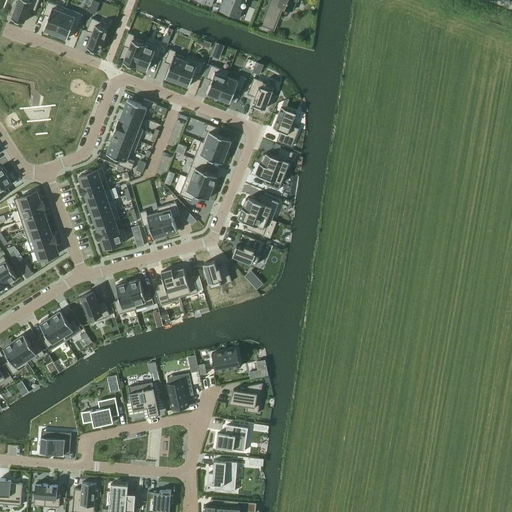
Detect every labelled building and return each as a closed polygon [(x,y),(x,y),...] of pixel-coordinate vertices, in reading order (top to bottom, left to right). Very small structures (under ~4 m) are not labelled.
[(15,11),(12,18),(24,22),(26,18),(29,9),(35,11),(39,0),(18,0),(18,3),(16,2),(13,10),(15,11)] [(197,0),(212,5),(213,3),(221,6),(220,10),(240,18),(246,0),(197,0)] [(270,0),(261,25),(274,30),(283,8),(292,11),(296,1),(298,1),(298,0),(270,0)] [(48,1),(43,14),(49,17),(44,30),(46,31),(45,32),(53,35),(53,34),(55,35),(66,8),(48,1)] [(66,8),(55,35),(67,39),(72,26),(78,28),(83,15),(66,8)] [(92,18),(86,31),(92,34),(87,47),(99,52),(102,45),(104,45),(107,37),(105,37),(107,31),(110,25),(92,18)] [(128,32),(123,45),(129,48),(128,50),(124,62),(135,66),(146,39),(145,39),(145,41),(134,37),(135,35),(128,32)] [(146,39),(135,66),(136,67),(136,66),(138,66),(137,68),(145,71),(145,70),(147,70),(153,57),(159,59),(164,46),(146,39)] [(170,49),(165,62),(171,64),(165,77),(167,78),(167,80),(175,83),(175,81),(177,82),(188,55),(187,55),(186,58),(175,53),(176,51),(170,49)] [(188,55),(177,82),(182,84),(186,85),(189,86),(194,73),(200,75),(205,62),(188,55)] [(211,65),(206,78),(212,80),(209,87),(208,90),(207,93),(209,94),(208,96),(216,99),(217,97),(219,98),(229,71),(211,65)] [(229,71),(219,98),(230,102),(236,89),(241,91),(247,78),(240,76),(238,81),(228,76),(229,72),(229,71)] [(257,97),(254,104),(266,109),(267,103),(269,104),(273,96),(271,95),(274,85),(254,77),(248,94),(257,97)] [(128,99),(123,110),(145,119),(146,117),(149,108),(155,110),(157,104),(144,99),(142,105),(128,99)] [(281,107),(273,128),(280,131),(277,140),(292,147),(299,128),(291,125),(296,113),(281,107)] [(118,120),(144,130),(141,129),(145,119),(123,110),(119,120),(118,120)] [(118,120),(114,131),(139,141),(142,134),(144,130),(118,120)] [(201,140),(201,141),(227,151),(232,140),(218,134),(221,128),(208,123),(205,130),(207,131),(207,132),(203,141),(201,140)] [(115,132),(111,142),(135,152),(139,141),(114,131),(114,132),(115,132)] [(201,141),(194,159),(207,164),(209,158),(223,163),(223,161),(225,162),(228,154),(226,153),(227,151),(201,141)] [(111,143),(107,153),(121,159),(118,165),(131,170),(134,163),(129,161),(133,151),(135,152),(111,142),(111,143)] [(260,162),(260,163),(285,172),(294,152),(280,147),(277,156),(266,152),(265,155),(263,154),(260,162)] [(192,164),(187,177),(213,187),(214,185),(215,186),(218,178),(217,178),(218,176),(204,170),(207,164),(194,159),(192,164)] [(260,163),(256,173),(266,177),(264,183),(279,189),(285,172),(260,163)] [(84,174),(79,176),(83,186),(81,187),(81,188),(106,179),(102,168),(92,172),(92,170),(84,173),(84,174)] [(7,175),(0,179),(0,198),(10,192),(7,187),(12,183),(7,175)] [(187,177),(180,195),(193,200),(195,194),(196,194),(209,199),(213,187),(187,177)] [(106,179),(81,188),(83,194),(85,194),(86,197),(110,189),(108,183),(106,179)] [(110,189),(86,197),(90,207),(113,199),(110,189)] [(24,196),(14,199),(18,210),(43,201),(41,201),(37,191),(32,193),(31,192),(24,194),(24,196)] [(242,207),(242,208),(273,219),(279,202),(262,195),(259,201),(249,197),(248,200),(246,199),(243,207),(242,207)] [(113,199),(90,207),(93,218),(117,209),(112,211),(109,201),(113,200),(113,199)] [(43,201),(18,210),(21,220),(45,212),(43,209),(45,208),(43,201)] [(176,202),(158,207),(166,234),(178,231),(174,217),(180,215),(176,202)] [(146,210),(140,212),(144,226),(150,224),(154,238),(156,237),(156,239),(164,236),(164,235),(166,234),(158,207),(157,207),(159,212),(148,215),(146,210)] [(242,208),(238,218),(249,222),(246,228),(264,235),(270,219),(272,220),(273,219),(242,208)] [(117,209),(93,218),(94,218),(97,228),(120,220),(117,209)] [(45,212),(21,220),(25,230),(48,222),(48,221),(45,212)] [(98,231),(96,232),(99,239),(124,230),(124,229),(119,231),(116,223),(116,222),(121,220),(120,220),(97,228),(98,231)] [(48,222),(25,230),(28,241),(52,233),(48,222)] [(124,230),(99,239),(101,238),(104,249),(110,247),(110,248),(118,246),(118,244),(128,241),(124,230)] [(52,233),(28,241),(32,251),(57,242),(55,236),(53,236),(53,235),(52,233)] [(237,245),(233,256),(238,258),(237,260),(245,263),(246,261),(256,265),(265,242),(248,236),(244,247),(237,245)] [(57,242),(32,251),(34,251),(38,261),(46,258),(46,260),(54,257),(54,255),(59,253),(55,243),(57,243),(57,242)] [(4,256),(0,257),(0,272),(8,285),(8,284),(18,277),(4,256)] [(215,260),(204,263),(205,269),(203,270),(205,278),(208,277),(211,287),(232,281),(227,265),(217,268),(215,260)] [(172,268),(181,299),(181,297),(198,292),(194,276),(187,278),(184,267),(181,268),(181,266),(172,269),(172,268)] [(29,267),(22,272),(26,278),(33,274),(29,267)] [(159,289),(156,290),(160,305),(181,299),(172,268),(161,271),(164,282),(158,284),(159,289)] [(140,278),(128,282),(136,309),(154,304),(150,290),(144,292),(140,278)] [(120,299),(114,301),(115,305),(118,314),(136,309),(128,282),(116,285),(116,287),(120,298),(120,299)] [(94,292),(81,296),(84,303),(83,304),(86,312),(87,311),(92,323),(110,316),(105,303),(99,305),(94,292)] [(61,310),(51,317),(66,340),(82,330),(74,318),(72,320),(69,322),(61,310)] [(42,322),(40,323),(48,335),(42,339),(50,351),(66,340),(51,317),(49,318),(48,316),(41,321),(42,322)] [(19,337),(14,340),(28,362),(38,355),(39,358),(45,354),(37,342),(32,346),(27,338),(24,333),(19,337)] [(5,346),(3,347),(11,359),(6,363),(13,374),(19,370),(18,368),(28,362),(14,340),(12,341),(11,340),(4,345),(5,346)] [(237,348),(212,353),(215,369),(217,368),(217,371),(221,370),(221,371),(225,370),(225,369),(228,369),(235,368),(241,366),(240,361),(239,357),(237,348)] [(258,370),(250,372),(251,378),(268,375),(267,369),(258,370)] [(178,381),(167,383),(172,410),(176,409),(190,406),(187,396),(189,395),(188,393),(194,392),(190,372),(176,375),(178,381)] [(153,381),(129,386),(134,412),(148,409),(149,409),(148,405),(157,403),(153,381)] [(234,389),(229,403),(247,405),(258,407),(259,407),(259,405),(263,383),(263,382),(248,385),(248,386),(248,391),(234,389)] [(100,408),(81,412),(84,423),(93,421),(94,425),(99,424),(100,425),(102,424),(114,422),(113,416),(119,415),(118,410),(116,397),(98,400),(100,408)] [(216,445),(216,447),(245,451),(248,428),(227,425),(226,434),(218,433),(216,445)] [(40,452),(51,453),(51,452),(64,454),(64,448),(70,448),(71,440),(72,432),(56,431),(56,435),(55,437),(48,437),(48,439),(48,442),(41,442),(41,446),(40,452)] [(208,476),(208,485),(215,486),(215,489),(214,489),(235,491),(235,489),(234,489),(236,464),(237,464),(237,462),(225,461),(214,460),(214,467),(214,469),(214,474),(208,473),(208,476)] [(0,499),(3,500),(9,500),(9,504),(21,505),(23,483),(19,483),(11,482),(11,480),(6,479),(0,478),(0,479),(0,499)] [(74,488),(72,511),(76,511),(85,511),(86,505),(95,506),(95,498),(98,498),(98,489),(96,489),(97,483),(82,482),(82,489),(74,488)] [(36,483),(35,497),(37,497),(44,498),(45,498),(44,506),(60,507),(61,495),(57,495),(58,485),(55,485),(36,483)] [(109,491),(108,501),(110,501),(109,509),(109,511),(108,511),(134,511),(135,507),(136,494),(130,493),(128,493),(128,485),(120,484),(112,483),(111,483),(111,491),(109,491)] [(147,511),(146,511),(169,511),(170,504),(172,504),(173,495),(171,495),(171,490),(166,490),(160,489),(160,492),(160,493),(148,492),(147,511)] [(206,505),(205,511),(240,511),(246,511),(255,511),(257,502),(211,499),(211,505),(206,505)]
